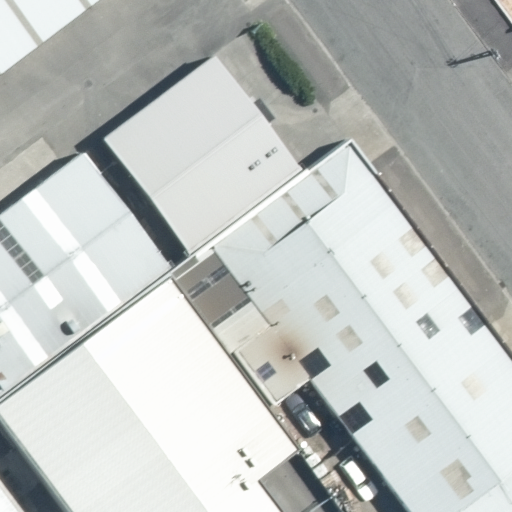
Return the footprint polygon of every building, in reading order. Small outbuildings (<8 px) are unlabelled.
[(0,0),(0,76),(97,0),(0,0)] [(225,143),(152,51),(63,120),(135,212),(225,143)] [(453,511),(511,466),(511,389),(309,131),(167,241),(379,511),(453,511)] [(0,172),(0,350),(131,248),(44,138),(0,172)] [(117,260),(0,350),(0,462),(39,511),(250,511),(217,469),(257,438),(117,260)]
